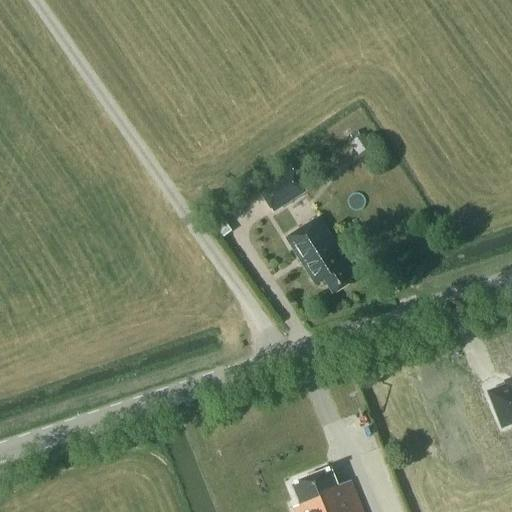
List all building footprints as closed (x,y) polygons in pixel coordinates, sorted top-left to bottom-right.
[(364,134),(350,144),(358,156),(372,147),(364,134)] [(258,187),(274,214),(310,192),(294,166),(258,187)] [(232,232),(216,209),(206,216),(222,238),(232,232)] [(357,276),(325,229),(319,220),(286,242),(316,287),(325,281),(334,295),(352,283),(350,280),(357,276)] [(511,385),(490,394),(503,426),(511,422),(511,385)] [(299,511),(365,511),(353,481),(339,487),(331,469),(296,484),(304,503),(297,507),(299,511)]
